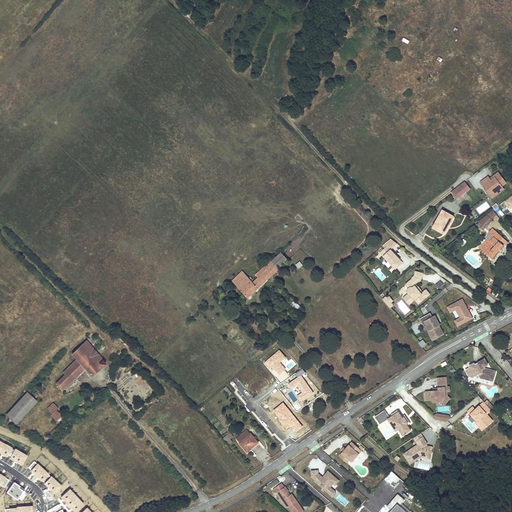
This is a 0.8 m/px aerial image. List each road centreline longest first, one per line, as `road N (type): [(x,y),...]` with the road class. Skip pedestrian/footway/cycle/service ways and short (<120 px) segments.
road 1 (track): [(417,254),(171,0)]
road 2 (tertiary): [(477,331),(252,479),(188,511)]
road 3 (track): [(0,230),(95,327),(109,356)]
